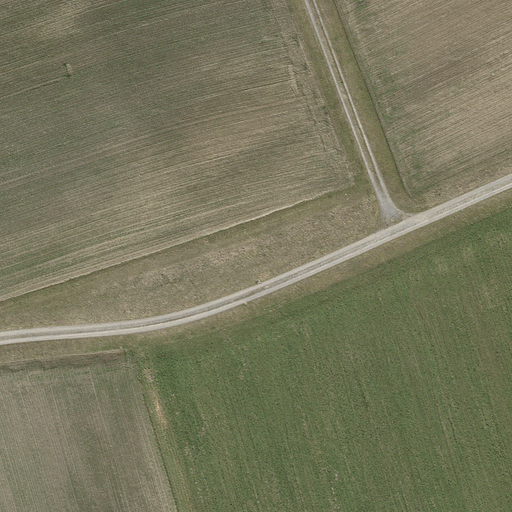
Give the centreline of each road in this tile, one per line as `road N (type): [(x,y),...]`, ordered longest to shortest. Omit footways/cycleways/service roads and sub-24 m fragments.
road 1 (track): [(511,188),(230,306),(138,329),(0,340)]
road 2 (track): [(310,0),(396,233)]
